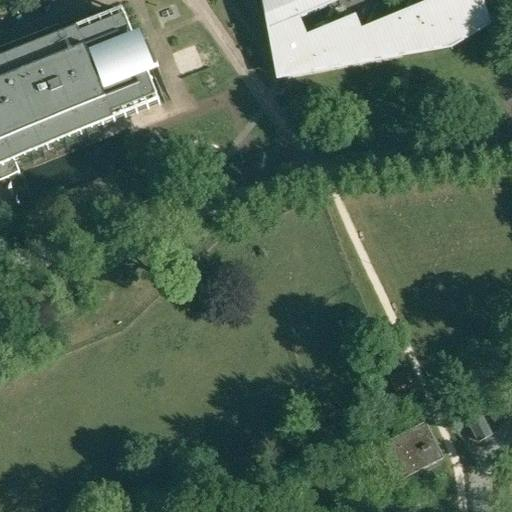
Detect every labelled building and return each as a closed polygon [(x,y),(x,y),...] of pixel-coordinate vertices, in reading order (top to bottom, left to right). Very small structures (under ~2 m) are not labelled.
[(321,13),(316,0),(266,0),(279,30),(321,13)] [(316,0),(321,13),(351,0),(316,0)] [(490,26),(478,0),(439,0),(389,22),(404,57),(405,57),(451,49),(451,50),(452,50),(452,49),(488,27),(490,26)] [(147,41),(138,45),(124,10),(0,59),(0,179),(14,174),(10,164),(162,103),(148,71),(157,67),(147,41)] [(366,45),(355,19),(286,47),(287,48),(274,54),(284,78),(366,45)] [(397,395),(414,388),(407,369),(390,376),(397,395)] [(466,416),(479,443),(494,434),(480,408),(466,416)] [(390,486),(445,458),(427,422),(372,450),(390,486)]
